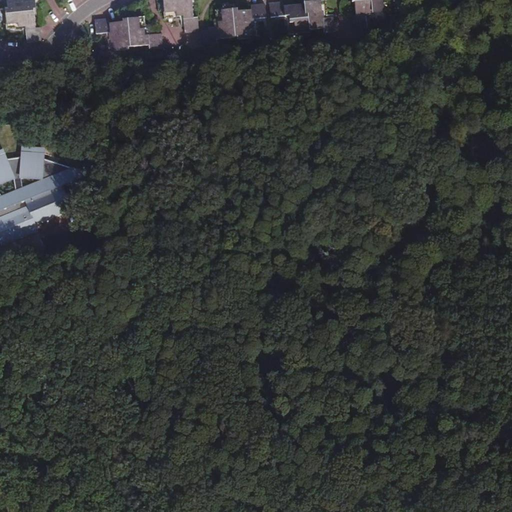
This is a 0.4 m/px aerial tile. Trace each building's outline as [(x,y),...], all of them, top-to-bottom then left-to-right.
[(7,0),(8,7),(7,7),(9,28),(18,27),(21,27),(21,25),(26,24),(26,29),(28,42),(42,41),(41,27),(37,27),(35,8),(38,7),(37,0),(7,0)] [(184,13),(185,18),(186,31),(200,30),(199,17),(196,17),(193,0),(164,0),(167,17),(176,16),(179,15),(179,14),(184,13)] [(286,1),(272,2),(273,16),(288,14),(291,14),(292,19),(291,20),(291,24),(292,32),(312,30),(312,28),(326,26),(326,30),(340,29),(339,15),(329,15),(326,16),(325,10),(329,10),(327,0),(306,0),(306,2),(286,4),(286,1)] [(370,26),(369,16),(369,12),(375,11),(375,15),(387,14),(385,0),(356,0),(358,13),(355,13),(357,27),(370,26)] [(267,3),(253,4),(253,8),(240,9),(239,7),(218,9),(219,18),(219,21),(221,21),(222,27),(217,27),(204,28),(205,43),(218,42),(218,37),(238,35),(238,38),(259,35),(259,23),(255,23),(255,18),(258,17),(267,17),(267,3)] [(112,38),(108,38),(109,51),(130,49),(129,46),(150,44),(150,48),(164,47),(163,32),(149,34),(145,34),(144,29),(145,29),(145,25),(144,16),(123,18),(123,20),(110,22),(110,18),(96,19),(98,34),(108,32),(111,32),(112,38)] [(0,247),(37,229),(36,226),(54,217),(54,205),(61,201),(60,186),(64,184),(64,175),(40,177),(39,151),(16,152),(17,160),(4,161),(0,152),(0,247)] [(86,253),(86,261),(101,260),(101,253),(86,253)]
